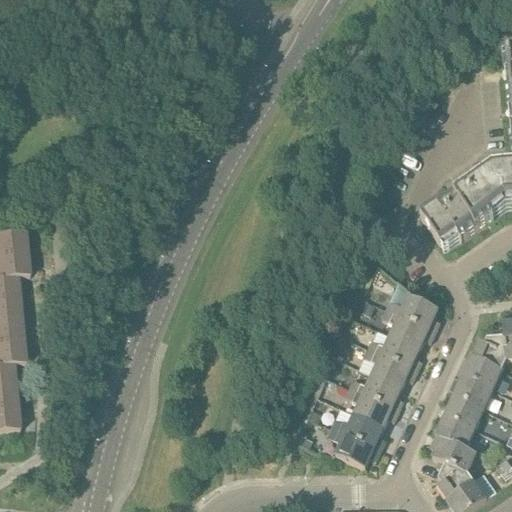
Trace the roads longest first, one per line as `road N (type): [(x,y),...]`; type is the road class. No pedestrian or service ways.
road 1 (tertiary): [(96,511),(128,390),(170,280),(218,181),(319,16)]
road 2 (residential): [(439,281),(404,226),(479,61)]
road 3 (residential): [(403,494),(462,326),(439,281)]
road 4 (residential): [(213,511),(249,498),(403,494)]
